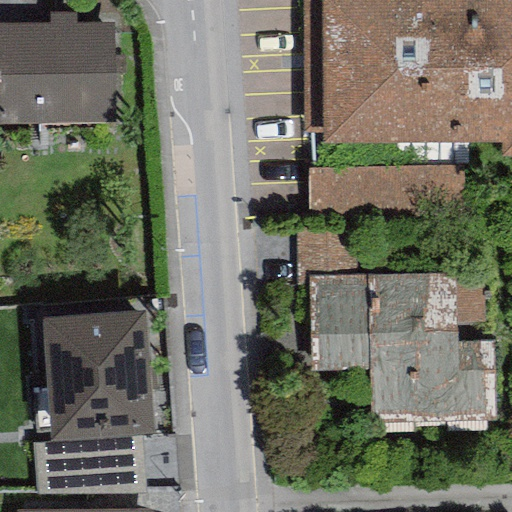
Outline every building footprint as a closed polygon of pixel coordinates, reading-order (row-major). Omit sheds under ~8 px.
[(511,0),(325,0),(326,154),(511,153),(511,0)] [(4,20),(5,120),(153,119),(153,19),(4,20)] [(307,234),(311,271),(358,267),(353,229),(307,234)] [(508,278),(319,281),(321,375),(381,374),(382,430),(510,428),(508,278)] [(42,319),(50,440),(152,433),(144,312),(42,319)]
